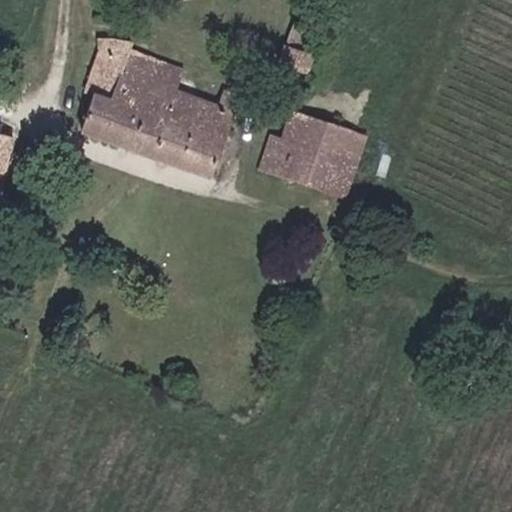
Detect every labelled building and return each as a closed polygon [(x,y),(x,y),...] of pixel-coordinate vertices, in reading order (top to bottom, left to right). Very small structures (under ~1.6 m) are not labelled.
[(295,20),(285,45),(302,52),(312,27),(295,20)] [(100,48),(85,93),(94,96),(83,131),(211,177),(241,98),(223,91),(218,106),(177,92),(185,70),(151,56),(131,50),(134,45),(98,40),(100,48)] [(302,52),(285,45),(279,62),(307,73),(314,56),(302,52)] [(289,111),(280,139),(269,135),(258,170),(347,200),(368,136),(289,111)] [(0,194),(15,137),(0,134),(3,123),(0,121),(0,194)] [(277,268),(270,282),(283,288),(290,274),(277,268)]
